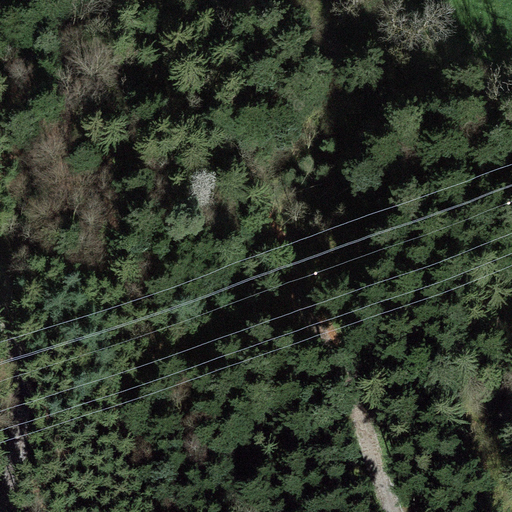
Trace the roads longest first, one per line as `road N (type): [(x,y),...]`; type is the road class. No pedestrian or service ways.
road 1 (track): [(394,511),(314,306),(231,144)]
road 2 (track): [(3,511),(19,376),(0,282)]
